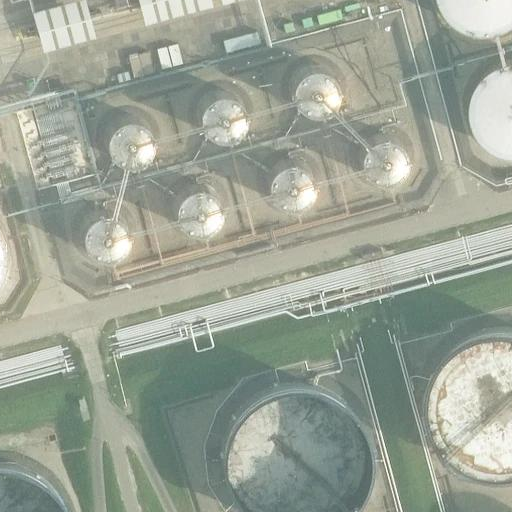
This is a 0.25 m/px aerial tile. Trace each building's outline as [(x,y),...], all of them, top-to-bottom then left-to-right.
[(511,0),(440,0),(442,3),(447,11),(454,18),(462,24),(471,28),(480,30),(490,30),(499,29),(508,26),(511,23),(511,0)] [(511,64),(506,67),(500,70),(495,73),(490,78),(486,83),(483,89),(481,95),(480,102),(480,108),(481,115),(484,121),(487,127),(491,132),(496,136),(501,140),(507,143),(511,143),(511,64)] [(336,93),(337,87),(336,82),(334,76),(330,72),(326,68),(321,66),(315,65),(310,65),(304,67),(300,70),(296,74),(293,79),(292,85),(292,90),(293,96),(296,101),(300,105),(305,108),(310,109),(316,110),(321,109),(326,106),(330,103),(334,98),(336,93)] [(213,89),(209,91),(205,93),(202,97),(200,101),(199,105),(198,109),(198,113),(199,118),(200,122),(203,125),(206,129),(209,131),(213,133),(218,134),(222,135),(226,134),(231,133),(234,131),(238,128),(241,125),(243,121),(245,117),(245,113),(245,108),(244,104),(243,100),(240,96),(237,93),(234,90),(230,88),(226,87),(221,87),(217,87),(213,89)] [(119,116),(115,118),(112,121),(109,124),(107,128),(105,132),(105,136),(105,141),(106,145),(107,149),(110,153),(113,156),(116,159),(120,161),(124,162),(129,162),(133,162),(137,160),(141,158),(145,156),(148,152),(150,148),(151,144),(152,140),(152,136),(151,131),(150,127),(147,124),(144,120),(141,118),(137,116),(132,115),(128,114),(124,115),(119,116)] [(403,161),(404,155),(403,150),(401,144),(398,140),(393,136),(388,134),(383,133),(377,133),(372,135),(367,138),(363,142),(360,147),(359,152),(359,158),(360,163),(363,168),(367,172),(372,175),(377,177),(383,178),(388,177),(393,174),(398,171),(401,166),(403,161)] [(312,185),(313,180),(312,174),(310,169),(307,165),(303,161),(297,159),(292,158),(286,158),(281,160),(276,163),(272,167),(270,172),(268,177),(268,183),(270,188),(272,193),(276,197),(281,200),(286,202),(292,202),(298,201),(303,199),(307,195),(310,191),(312,185)] [(187,183),(183,185),(180,187),(177,191),(175,194),(173,199),(173,203),(173,207),(174,212),(175,216),(178,219),(181,222),(184,225),(188,227),(192,228),(197,228),(201,228),(205,227),(209,225),(213,222),(216,219),(218,215),(219,211),(220,206),(220,202),(219,198),(218,194),(215,190),(212,187),(209,184),(205,182),(200,181),(196,181),(192,181),(187,183)] [(126,236),(127,230),(126,225),(124,220),(121,215),(117,212),(113,209),(107,208),(102,208),(97,209),(92,212),(88,215),(85,220),(83,225),(82,230),(83,236),(85,241),(88,245),(92,249),(96,251),(102,253),(107,253),(112,251),(117,249),(121,245),(124,241),(126,236)] [(511,327),(498,326),(486,328),(474,332),(463,337),(452,344),(444,354),(437,364),(431,375),(428,387),(427,400),(428,412),(431,424),(436,436),(443,446),(452,455),(462,463),(473,469),(485,472),(498,474),(510,473),(511,473),(511,327)] [(366,469),(367,456),(366,444),(363,431),(358,419),(351,409),(342,399),(331,392),(320,386),(307,382),(295,381),(282,382),(269,385),(257,390),(246,397),(237,406),(229,417),(224,428),(220,441),(219,453),(220,466),(223,479),(228,491),(235,501),(244,511),(245,511),(340,511),(349,504),(357,493),(362,482),(366,469)] [(69,511),(65,500),(59,491),(52,482),(44,474),(35,468),(25,463),(14,460),(3,458),(0,457),(0,511),(69,511)]
